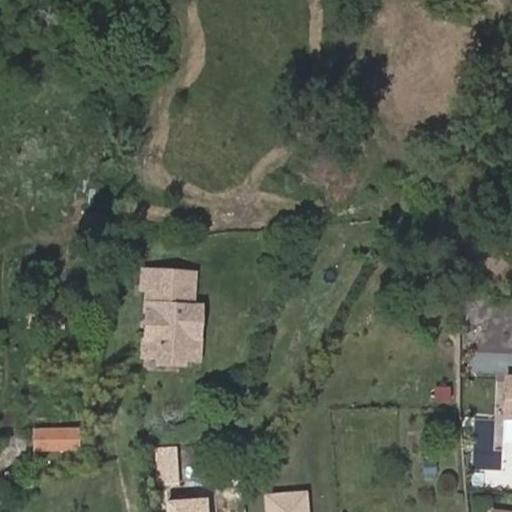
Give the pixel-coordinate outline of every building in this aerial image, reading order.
[(179,357),(191,358),(194,316),(185,315),(185,306),(187,272),(141,269),(140,288),(145,290),(143,319),(148,319),(148,333),(143,332),(141,355),(156,356),(156,361),(178,362),(179,357)] [(31,328),(61,327),(60,294),(36,294),(37,308),(30,308),(31,328)] [(185,315),(194,316),(194,307),(185,306),(185,315)] [(77,449),(75,419),(36,421),(37,451),(77,449)] [(311,511),(310,489),(262,492),(263,511),(311,511)] [(201,511),(201,500),(166,500),(165,511),(201,511)]
